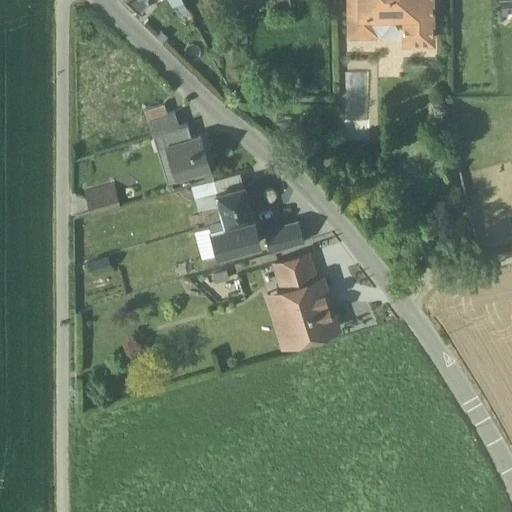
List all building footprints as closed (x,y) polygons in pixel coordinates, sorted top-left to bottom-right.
[(125,0),(142,15),(154,2),(152,0),(149,0),(148,2),(145,0),(125,0)] [(183,0),(155,0),(154,2),(142,15),(159,30),(187,5),(183,0)] [(358,13),(358,0),(348,0),(349,33),(377,33),(377,22),(381,22),(387,16),(387,13),(358,13)] [(358,0),(358,13),(387,13),(403,12),(403,38),(431,38),(430,0),(358,0)] [(511,0),(503,0),(504,10),(511,9),(511,0)] [(164,103),(144,110),(148,120),(167,113),(164,103)] [(167,113),(148,120),(153,135),(155,134),(179,126),(174,111),(167,113)] [(179,126),(155,134),(160,147),(171,144),(186,136),(191,138),(187,124),(179,126)] [(186,136),(171,144),(160,147),(155,134),(153,135),(167,182),(177,179),(176,177),(202,169),(209,167),(200,136),(191,138),(186,136)] [(209,167),(202,169),(206,182),(213,180),(209,167)] [(206,182),(191,186),(195,198),(216,193),(215,191),(216,191),(213,180),(206,182)] [(216,191),(215,191),(216,193),(221,213),(224,222),(251,215),(242,184),(216,191)] [(111,185),(86,192),(92,212),(117,205),(111,185)] [(210,226),(218,255),(259,243),(251,215),(224,222),(210,226)] [(263,229),(270,252),(304,242),(298,219),(263,229)] [(307,254),(275,265),(283,289),(315,279),(307,254)] [(283,289),(267,294),(283,344),(336,327),(321,277),(283,289)]
